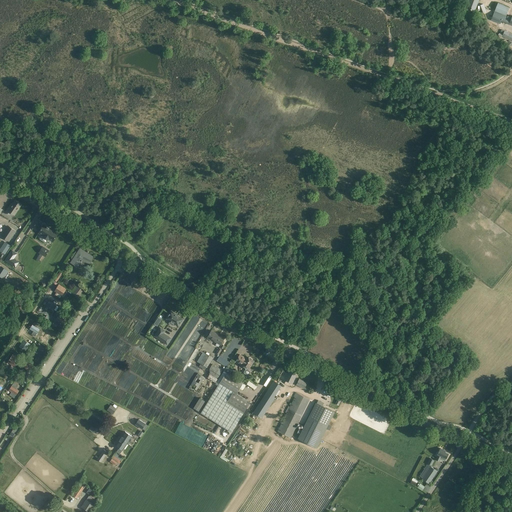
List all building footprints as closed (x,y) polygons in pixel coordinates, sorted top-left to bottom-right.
[(463,0),(461,6),(474,12),(478,0),(463,0)] [(511,24),(511,16),(511,18),(495,11),(493,16),(491,15),(490,19),(491,19),(491,20),(500,24),(501,21),(511,24)] [(511,34),(502,29),(500,34),(499,33),(498,35),(503,39),(504,37),(511,40),(511,34)] [(8,207),(5,212),(10,215),(11,212),(15,215),(21,205),(15,201),(12,206),(10,205),(8,207)] [(44,225),(39,233),(43,235),(42,236),(49,241),(49,239),(53,242),(57,234),(51,230),(51,229),(44,225)] [(16,231),(10,226),(3,237),(9,241),(16,231)] [(50,250),(43,246),(38,253),(45,257),(50,250)] [(63,260),(69,251),(65,248),(63,250),(61,248),(56,255),(63,260)] [(93,257),(81,249),(77,254),(75,252),(72,258),(74,259),(74,260),(80,264),(82,261),(91,264),(93,257)] [(17,254),(12,250),(5,261),(15,268),(19,262),(14,259),(17,254)] [(2,267),(0,269),(0,276),(4,279),(9,271),(2,267)] [(66,290),(59,285),(54,291),(62,296),(66,290)] [(84,290),(78,286),(73,294),(78,298),(84,290)] [(49,300),(45,306),(53,311),(56,305),(49,300)] [(182,319),(171,312),(166,319),(170,321),(169,323),(173,326),(174,324),(178,326),(182,319)] [(66,320),(58,315),(55,320),(53,323),(57,326),(59,322),(63,325),(66,320)] [(155,323),(158,326),(163,319),(159,316),(155,323)] [(33,324),(30,329),(33,331),(31,334),(35,336),(40,329),(33,324)] [(165,330),(160,327),(154,336),(167,345),(171,338),(164,333),(165,330)] [(49,331),(44,341),(49,344),(55,334),(49,331)] [(224,338),(211,331),(207,338),(211,340),(211,339),(220,345),(224,338)] [(19,345),(26,350),(31,344),(24,339),(19,345)] [(36,350),(33,354),(36,357),(34,360),(38,362),(40,359),(43,354),(36,350)] [(19,358),(13,354),(8,362),(15,367),(18,363),(16,362),(19,358)] [(213,358),(206,354),(200,364),(207,368),(213,358)] [(239,354),(235,360),(241,364),(247,368),(244,372),(244,373),(248,375),(249,375),(250,372),(250,371),(248,370),(249,369),(248,369),(253,360),(246,356),(245,357),(239,354)] [(27,360),(22,366),(30,373),(35,367),(27,360)] [(299,370),(290,366),(287,373),(282,370),(277,380),(284,384),(286,380),(292,383),(299,370)] [(222,370),(219,368),(212,381),(215,383),(222,370)] [(223,371),(215,384),(218,386),(219,383),(235,393),(238,388),(242,390),(243,390),(246,385),(241,383),(242,382),(224,371),(223,371)] [(204,377),(197,374),(189,388),(196,391),(204,377)] [(307,382),(299,378),(296,385),(304,389),(307,382)] [(249,380),(247,384),(256,389),(258,385),(249,380)] [(274,381),(263,397),(271,402),(274,398),(273,397),(281,385),(274,381)] [(12,386),(9,390),(11,392),(9,395),(14,398),(16,395),(20,391),(16,389),(18,385),(14,383),(12,386)] [(218,386),(201,413),(230,431),(232,432),(250,402),(249,401),(236,393),(232,391),(219,383),(218,386)] [(310,399),(297,393),(283,420),(277,431),(290,438),(310,399)] [(200,397),(194,408),(200,411),(206,400),(200,397)] [(334,412),(316,402),(298,439),(316,448),(334,412)] [(117,409),(111,405),(107,410),(113,414),(117,409)] [(139,419),(135,425),(142,429),(145,430),(148,426),(145,424),(139,419)] [(181,422),(176,433),(201,445),(202,444),(187,437),(188,436),(180,432),(182,429),(184,430),(188,432),(187,432),(197,437),(199,434),(203,436),(204,433),(181,422)] [(10,435),(9,435),(13,437),(20,427),(16,425),(12,431),(13,432),(10,436),(10,435)] [(230,446),(232,447),(242,432),(239,430),(230,446)] [(122,435),(121,438),(124,440),(123,442),(127,444),(132,436),(125,432),(124,433),(123,432),(122,434),(122,435)] [(116,445),(120,448),(123,450),(127,444),(123,442),(124,440),(121,438),(118,442),(117,442),(116,444),(116,445)] [(444,450),(440,448),(437,454),(438,455),(435,460),(439,461),(441,459),(445,461),(448,454),(443,451),(444,450)] [(104,449),(97,459),(101,462),(108,452),(104,449)] [(123,458),(115,452),(112,458),(120,463),(123,458)] [(437,472),(427,465),(419,476),(423,479),(429,483),(437,472)] [(85,487),(79,483),(71,495),(79,500),(82,496),(80,494),(85,487)] [(97,496),(93,492),(90,496),(89,495),(81,507),(88,511),(87,511),(90,511),(98,501),(95,499),(97,496)]
